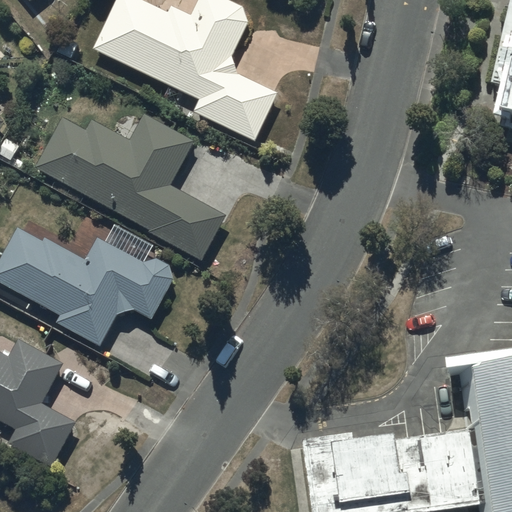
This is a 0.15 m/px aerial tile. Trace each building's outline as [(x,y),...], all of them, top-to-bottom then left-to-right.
[(25,0),(32,9),(43,0),(25,0)] [(133,0),(120,0),(95,55),(201,106),(195,118),(257,147),(280,99),(240,80),(234,63),(251,29),(245,13),(218,0),(203,0),(193,21),(172,11),(170,18),(133,0)] [(65,123),(37,174),(150,235),(149,238),(203,267),(228,221),(173,191),(197,147),(145,119),(131,146),(94,126),(88,136),(65,123)] [(138,317),(154,327),(176,285),(176,284),(176,283),(175,281),(175,280),(175,279),(174,277),(173,276),(173,275),(172,274),(171,273),(170,272),(169,271),(168,270),(167,269),(166,268),(165,267),(163,267),(162,266),(161,266),(159,265),(158,265),(157,265),(155,265),(154,265),(152,265),(151,265),(150,266),(148,266),(147,267),(146,267),(145,267),(155,252),(116,230),(107,248),(98,244),(87,265),(49,244),(47,247),(20,234),(0,268),(0,288),(62,323),(58,329),(101,353),(119,321),(138,317)] [(44,409),(64,370),(20,345),(11,362),(0,356),(0,425),(18,435),(9,452),(54,475),(79,427),(44,409)] [(511,511),(511,359),(460,367),(469,428),(480,504),(480,511),(511,511)] [(353,432),(302,439),(312,511),(426,511),(480,504),(469,428),(396,439),(395,433),(354,439),(353,432)]
